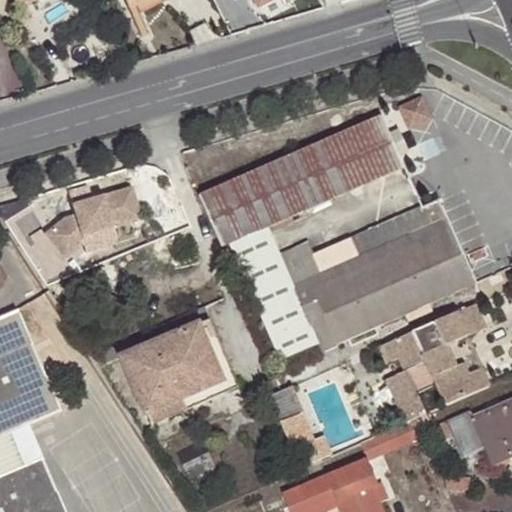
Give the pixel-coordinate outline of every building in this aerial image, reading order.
[(165,0),(124,0),(124,1),(129,12),(137,7),(139,13),(165,0)] [(397,106),(406,127),(427,118),(418,97),(397,106)] [(198,196),(221,249),(228,246),(265,229),(403,168),(378,115),(198,196)] [(133,188),(71,206),(74,215),(64,218),(43,235),(62,259),(81,244),(79,235),(141,217),(133,188)] [(320,353),(475,284),(438,200),(313,257),(320,274),(291,286),(317,346),(320,353)] [(265,229),(228,246),(280,362),(317,346),(291,286),(278,256),(265,229)] [(278,256),(291,286),(320,274),(313,257),(307,243),(278,256)] [(202,306),(91,357),(99,369),(123,359),(144,409),(214,380),(192,329),(208,322),(202,306)] [(483,326),(475,306),(456,314),(378,349),(385,365),(401,358),(406,371),(417,394),(438,385),(447,406),(491,387),(482,366),(468,372),(464,360),(448,367),(439,346),(483,326)] [(0,511),(63,511),(41,459),(0,477),(0,435),(59,412),(16,310),(0,317),(0,511)] [(144,409),(150,424),(237,387),(208,322),(192,329),(214,380),(144,409)] [(385,380),(405,424),(410,422),(415,420),(426,415),(417,394),(406,371),(385,380)] [(284,413),(300,408),(294,387),(277,393),(284,413)] [(487,446),(493,463),(511,455),(511,396),(449,421),(463,456),(487,446)] [(301,416),(281,425),(300,469),(330,456),(322,438),(313,441),(301,416)] [(380,511),(358,464),(281,498),(287,511),(326,511),(337,508),(338,511),(380,511)]
